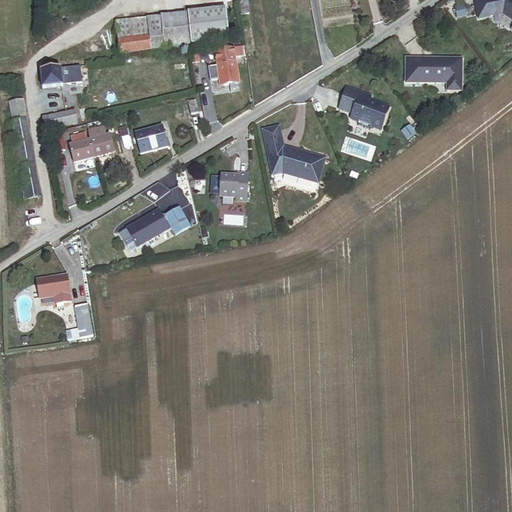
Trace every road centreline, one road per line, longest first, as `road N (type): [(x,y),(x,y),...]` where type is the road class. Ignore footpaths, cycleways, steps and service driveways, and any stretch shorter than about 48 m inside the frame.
road 1 (residential): [(2,266),(367,49),(434,0)]
road 2 (track): [(123,0),(112,18),(47,52),(34,68),(30,98),(55,236)]
